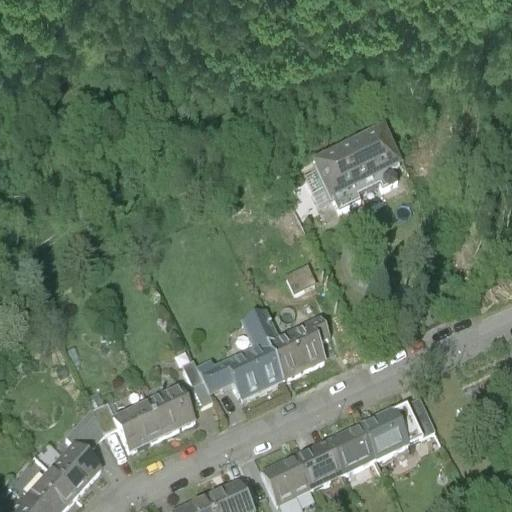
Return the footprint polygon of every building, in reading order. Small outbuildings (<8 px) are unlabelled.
[(383,128),(308,164),(313,174),(321,190),(328,203),(332,201),(337,211),(356,202),(353,196),(378,183),(382,190),(395,184),(389,173),(402,167),(383,128)] [(321,190),(313,174),(304,178),(312,194),(321,190)] [(265,316),(241,327),(252,352),(266,345),(277,340),(265,316)] [(318,321),(284,337),(301,372),(323,362),(315,347),(328,341),(318,321)] [(301,372),(284,337),(277,340),(266,345),(283,381),(301,372)] [(252,352),(240,357),(257,393),(283,381),(266,345),(252,352)] [(257,393),(240,357),(212,370),(209,363),(193,371),(206,397),(231,385),(239,402),(257,393)] [(206,397),(193,371),(190,366),(179,371),(199,411),(210,405),(206,397)] [(177,391),(145,406),(161,441),(193,426),(177,391)] [(433,432),(418,400),(407,406),(421,437),(433,432)] [(73,451),(83,460),(101,440),(115,434),(110,422),(117,419),(111,406),(89,416),(65,442),(73,451)] [(115,434),(126,457),(161,441),(145,406),(117,419),(110,422),(115,434)] [(407,406),(359,428),(374,459),(407,444),(421,437),(407,406)] [(359,428),(327,443),(341,474),(374,459),(359,428)] [(327,443),(293,458),(308,490),(341,474),(327,443)] [(47,448),(32,465),(47,478),(62,462),(47,448)] [(62,462),(47,478),(76,504),(101,476),(83,460),(73,451),(62,462)] [(293,458),(259,474),(274,506),(308,490),(293,458)] [(8,492),(23,505),(47,478),(32,465),(8,492)] [(47,478),(23,505),(30,511),(68,511),(76,504),(47,478)] [(247,481),(237,486),(246,506),(256,501),(247,481)] [(237,486),(203,501),(207,511),(249,511),(246,506),(237,486)] [(207,511),(203,501),(179,511),(207,511)]
